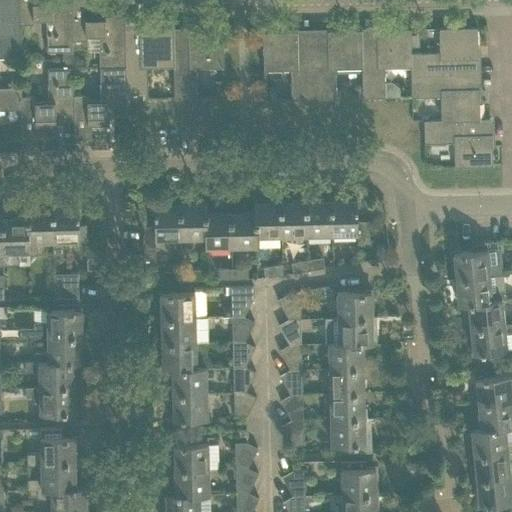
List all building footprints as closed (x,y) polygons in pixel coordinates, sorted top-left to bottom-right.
[(0,0),(0,35),(20,35),(19,24),(17,0),(0,0)] [(17,0),(19,24),(33,24),(33,19),(45,18),(46,52),(61,52),(72,52),(71,41),(70,1),(52,1),(52,0),(17,0)] [(104,7),(87,8),(87,0),(70,0),(70,1),(71,41),(86,41),(86,36),(98,35),(99,67),(124,67),(123,25),(124,25),(124,16),(104,17),(104,7)] [(138,24),(124,25),(123,25),(124,67),(125,99),(126,99),(147,98),(147,67),(173,66),(172,32),(173,32),(173,21),(138,21),(138,24)] [(439,52),(411,52),(411,67),(410,67),(410,75),(475,73),(475,58),(478,58),(477,26),(439,27),(439,52)] [(187,32),(173,32),(172,32),(173,66),(173,97),(196,97),(196,67),(223,67),(222,28),(187,29),(187,32)] [(410,28),(376,29),(376,32),(361,32),(361,29),(362,68),(361,68),(362,97),(385,97),(384,67),(410,67),(411,67),(411,52),(410,28)] [(362,68),(361,29),(327,30),(327,33),(312,33),(313,99),(336,98),(335,68),(361,68),(362,68)] [(313,99),(312,33),(297,34),(297,31),(262,32),(263,70),(290,69),(291,99),(313,99)] [(0,57),(20,57),(20,35),(0,35),(0,57)] [(72,52),(61,52),(61,60),(72,60),(72,52)] [(72,60),(61,60),(61,68),(72,67),(72,60)] [(21,109),(20,109),(21,140),(38,139),(38,131),(56,131),(55,119),(61,119),(61,122),(73,122),(73,117),(73,96),(72,68),(72,67),(61,68),(46,68),(47,101),(35,102),(35,96),(21,96),(21,109)] [(87,94),(73,94),(74,139),(91,138),(90,126),(107,125),(107,116),(126,115),(126,99),(125,99),(124,67),(99,67),(99,99),(87,99),(87,94)] [(475,73),(410,75),(411,96),(411,97),(440,96),(441,119),(479,118),(478,88),(476,88),(475,73)] [(223,80),(215,80),(215,81),(215,96),(224,96),(223,80)] [(263,86),(264,100),(276,99),(276,86),(263,86)] [(0,114),(4,114),(4,109),(20,109),(21,109),(21,96),(21,87),(0,87),(0,114)] [(488,118),(479,118),(441,119),(423,120),(424,143),(453,142),(454,166),(492,165),(492,134),(489,134),(488,118)] [(357,233),(357,245),(369,244),(369,220),(357,221),(356,198),(330,199),(331,234),(357,233)] [(330,199),(304,200),(305,234),(331,234),(330,199)] [(279,200),(254,201),(254,210),(255,210),(256,235),(257,235),(280,235),(279,200)] [(304,200),(279,200),(280,235),(305,234),(304,200)] [(205,212),(206,212),(206,202),(179,203),(180,238),(204,237),(205,237),(205,212)] [(180,238),(179,203),(153,203),(154,225),(142,226),(143,249),(155,249),(155,238),(180,238)] [(52,240),(52,253),(62,253),(62,240),(79,239),(79,238),(85,238),(84,224),(78,224),(78,205),(52,206),(52,240)] [(52,240),(52,206),(26,206),(26,216),(27,216),(27,254),(28,254),(37,254),(36,240),(52,240)] [(254,210),(230,211),(231,245),(257,245),(257,235),(256,235),(255,210),(254,210)] [(205,237),(204,237),(204,246),(231,245),(230,211),(206,212),(205,212),(205,237)] [(27,216),(26,216),(2,217),(3,251),(18,250),(18,264),(28,264),(28,254),(27,254),(27,216)] [(503,274),(502,264),(488,265),(487,249),(453,252),(455,279),(502,275),(503,274)] [(324,267),(322,257),(306,260),(308,270),(324,267)] [(306,260),(291,262),(292,272),(308,270),(306,260)] [(282,263),(266,266),(267,276),(283,274),(282,263)] [(231,278),(231,268),(216,268),(216,279),(231,278)] [(248,268),(231,268),(231,278),(248,278),(248,268)] [(206,279),(206,269),(190,269),(190,280),(206,279)] [(77,273),(57,273),(54,273),(54,285),(78,285),(77,273)] [(502,275),(455,279),(458,304),(467,303),(467,302),(504,298),(502,275)] [(78,285),(54,285),(54,297),(78,297),(78,285)] [(231,316),(243,315),(253,296),(253,285),(231,286),(231,316)] [(195,316),(195,310),(194,290),(160,291),(161,317),(195,316)] [(325,317),(327,317),(374,316),(374,315),(371,315),(370,290),(336,291),(337,316),(325,317)] [(300,318),(300,313),(299,293),(287,293),(277,299),(288,318),(300,318)] [(511,297),(504,298),(467,302),(467,303),(470,327),(503,323),(502,308),(511,307),(511,297)] [(46,310),(46,320),(33,321),(33,326),(19,326),(19,336),(34,336),(34,337),(47,336),(81,335),(80,309),(46,310)] [(254,321),(243,315),(231,316),(232,341),(244,340),(254,321)] [(195,316),(161,317),(161,342),(195,342),(207,341),(207,316),(195,316)] [(374,316),(327,317),(325,317),(325,342),(318,342),(337,342),(362,341),(362,343),(372,342),(371,339),(376,339),(375,325),(371,325),(371,316),(374,316)] [(300,318),(288,318),(278,324),(288,343),(301,343),(300,318)] [(511,321),(503,323),(470,327),(473,353),(506,350),(504,334),(511,333),(511,321)] [(47,336),(47,351),(34,351),(34,361),(72,360),(72,362),(82,361),(81,335),(47,336)] [(255,346),(244,340),(232,341),(233,366),(245,366),(255,346)] [(319,367),(319,368),(365,367),(365,366),(363,366),(362,343),(362,341),(337,342),(318,342),(318,343),(328,343),(329,367),(319,367)] [(195,342),(161,342),(162,368),(196,367),(196,366),(195,342)] [(301,343),(288,343),(278,349),(289,369),(301,368),(301,343)] [(34,361),(25,361),(25,371),(38,370),(38,385),(38,386),(73,385),(72,362),(72,360),(34,361)] [(205,365),(196,366),(196,367),(162,368),(162,369),(171,368),(172,392),(206,391),(205,365)] [(245,366),(233,366),(233,391),(245,391),(255,371),(245,366)] [(365,367),(319,368),(329,368),(329,392),(319,393),(363,392),(363,367),(365,367)] [(301,368),(289,369),(279,375),(290,394),(302,393),(301,368)] [(509,374),(475,377),(478,403),(511,400),(511,386),(510,387),(509,374)] [(38,386),(38,385),(25,386),(26,396),(39,396),(39,412),(73,411),(73,385),(38,386)] [(206,391),(172,392),(173,418),(207,418),(206,391)] [(256,396),(245,391),(233,391),(234,416),(246,416),(256,396)] [(363,392),(319,393),(329,393),(330,418),(320,418),(364,417),(363,392)] [(302,393),(290,394),(280,400),(290,419),(303,418),(302,393)] [(511,402),(511,400),(478,403),(480,427),(480,428),(504,425),(504,426),(511,425),(511,402)] [(364,417),(320,418),(320,419),(330,418),(330,444),(348,444),(349,452),(365,451),(365,443),(371,443),(370,418),(372,418),(372,417),(364,417)] [(303,418),(290,419),(280,425),(291,444),(303,444),(303,418)] [(480,428),(480,427),(471,428),(473,454),(511,450),(511,441),(506,442),(504,426),(504,425),(480,428)] [(40,463),(75,462),(74,436),(62,436),(62,427),(40,428),(40,453),(27,454),(27,464),(40,463)] [(208,468),(208,442),(173,442),(174,469),(208,468)] [(235,467),(247,467),(257,447),(246,442),(234,442),(235,467)] [(511,450),(473,454),(476,479),(510,475),(511,474),(511,450)] [(350,459),(350,467),(341,468),(341,493),(375,492),(375,459),(350,459)] [(40,463),(41,478),(27,479),(28,489),(37,488),(75,487),(75,486),(75,462),(40,463)] [(258,472),(247,467),(235,467),(236,492),(248,492),(258,472)] [(168,476),(168,493),(174,492),(175,494),(199,493),(199,494),(209,494),(208,468),(174,469),(174,476),(168,476)] [(305,494),(304,469),(292,470),(281,476),(292,495),(305,494)] [(511,474),(510,475),(476,479),(479,505),(511,501),(511,474)] [(85,485),(75,486),(75,487),(37,488),(37,497),(51,497),(51,511),(58,511),(85,511),(85,485)] [(175,494),(174,492),(168,493),(165,493),(165,511),(199,511),(199,494),(199,493),(175,494)] [(250,511),(258,497),(248,492),(236,492),(236,511),(250,511)] [(375,511),(375,492),(341,493),(341,511),(375,511)] [(305,511),(305,494),(292,495),(282,501),(288,511),(305,511)]
